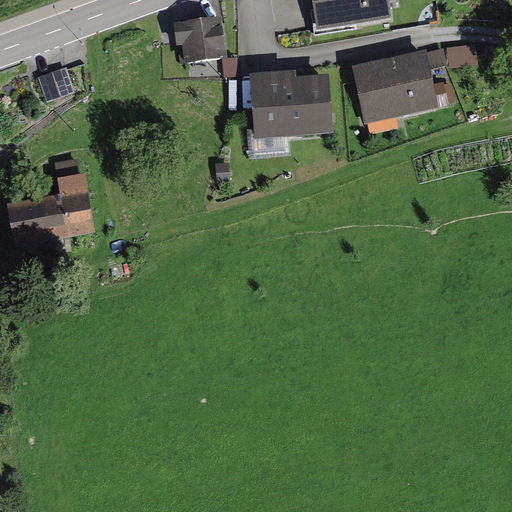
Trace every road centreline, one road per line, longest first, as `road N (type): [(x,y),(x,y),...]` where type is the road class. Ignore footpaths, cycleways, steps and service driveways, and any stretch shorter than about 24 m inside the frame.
road 1 (residential): [(256,0),(258,62),(438,33),(511,40)]
road 2 (secondary): [(144,0),(0,52)]
